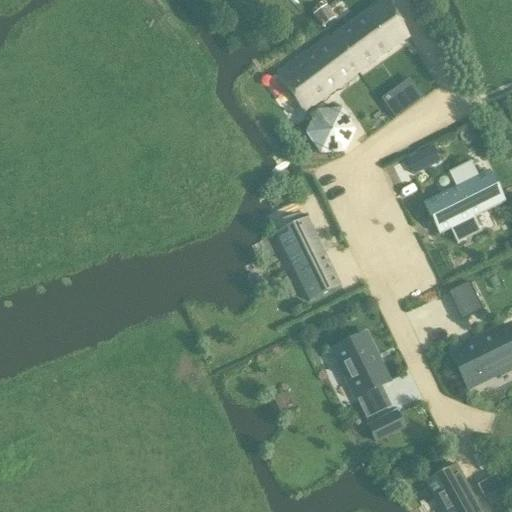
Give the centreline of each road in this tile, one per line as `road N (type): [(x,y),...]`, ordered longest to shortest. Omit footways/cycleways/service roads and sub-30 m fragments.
road 1 (residential): [(511,89),(372,146),(348,174),(347,205),(361,248),(454,440)]
road 2 (track): [(393,0),(455,110)]
